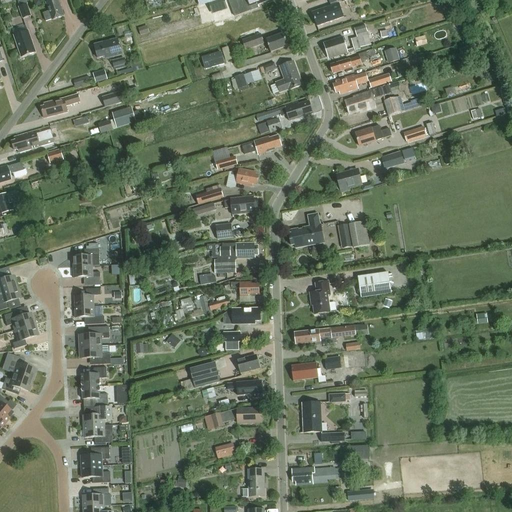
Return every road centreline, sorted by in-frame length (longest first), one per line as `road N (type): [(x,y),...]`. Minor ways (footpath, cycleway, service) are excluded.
road 1 (residential): [(282,511),(272,212),(327,121),(289,0)]
road 2 (residential): [(0,139),(104,0)]
road 3 (residential): [(29,423),(56,384),(53,301),(43,283)]
